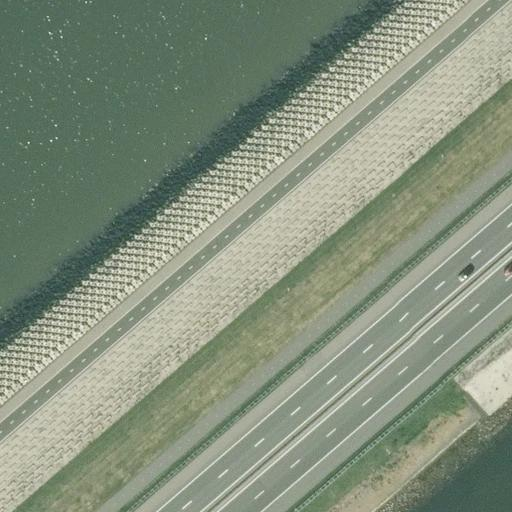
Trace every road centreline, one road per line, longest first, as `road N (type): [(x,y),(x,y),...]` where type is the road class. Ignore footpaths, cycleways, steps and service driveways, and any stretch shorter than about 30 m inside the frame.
road 1 (motorway): [(511,222),(176,511)]
road 2 (motorway): [(238,511),(511,275)]
